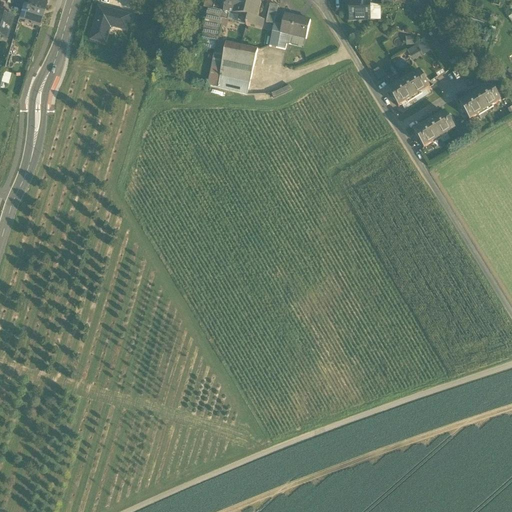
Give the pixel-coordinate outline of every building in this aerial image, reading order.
[(208,8),(213,10),(215,0),(205,0),(205,2),(203,8),(208,9),(208,8)] [(232,15),(232,14),(235,0),(226,0),(223,13),(230,15),(232,15)] [(235,0),(232,14),(239,16),(257,20),(257,19),(261,2),(250,0),(235,0)] [(32,25),(38,26),(40,25),(45,7),(45,5),(38,3),(30,1),(29,5),(24,20),(32,22),(32,25)] [(349,13),(349,22),(371,22),(371,3),(350,4),(350,13),(349,13)] [(265,23),(274,25),(274,24),(278,7),(269,5),(265,23)] [(208,8),(208,9),(203,31),(218,35),(223,12),(213,10),(208,8)] [(126,31),(130,17),(98,9),(91,40),(104,44),(110,27),(126,31)] [(230,15),(228,22),(238,24),(239,16),(232,14),(232,15),(230,15)] [(264,21),(257,19),(257,20),(239,16),(238,24),(238,25),(261,30),(264,21)] [(280,35),(305,40),(306,40),(310,22),(284,16),(282,26),(280,35)] [(12,19),(6,17),(5,19),(2,18),(0,17),(0,37),(2,38),(5,39),(12,19)] [(282,26),(274,24),(274,25),(269,46),(269,47),(277,49),(277,48),(280,35),(282,26)] [(211,40),(217,42),(218,35),(203,31),(201,38),(211,40)] [(304,49),(305,40),(280,35),(277,48),(286,50),(287,45),(304,49)] [(201,38),(199,48),(214,51),(217,42),(211,40),(201,38)] [(217,42),(215,53),(224,55),(226,44),(217,42)] [(426,42),(407,51),(412,61),(431,52),(426,42)] [(247,95),(258,51),(226,44),(224,55),(218,89),(247,95)] [(224,55),(215,53),(208,86),(218,89),(224,55)] [(373,71),(378,80),(386,76),(381,67),(373,71)] [(389,93),(400,109),(402,107),(415,99),(426,92),(431,89),(420,73),(389,93)] [(292,90),(290,86),(271,94),(273,99),(292,90)] [(461,105),(471,121),(501,102),(491,86),(461,105)] [(415,99),(417,103),(429,96),(426,92),(415,99)] [(417,103),(415,99),(402,107),(405,111),(417,103)] [(415,134),(425,149),(455,130),(446,115),(415,134)]
